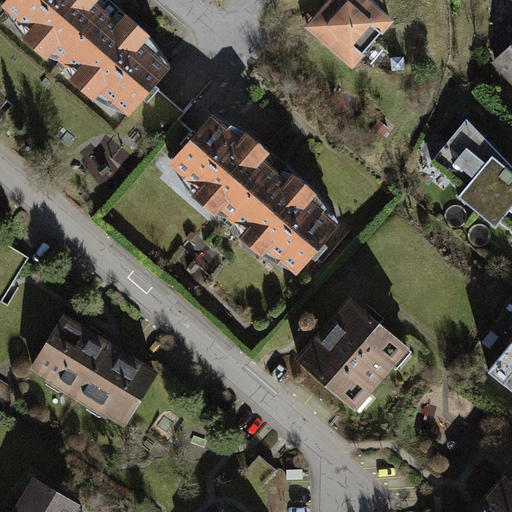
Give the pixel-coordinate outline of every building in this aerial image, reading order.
[(1,0),(30,24),(25,30),(50,50),(54,45),(78,65),(74,70),(98,90),(101,86),(132,112),(178,59),(149,34),(154,27),(129,6),(123,13),(108,0),(1,0)] [(375,0),(324,0),(304,24),(353,66),(395,16),(375,0)] [(511,42),(491,62),(511,84),(511,42)] [(216,107),(171,159),(199,184),(195,189),(219,210),(224,204),(248,225),(244,229),(267,250),(271,245),(301,272),(347,218),(318,193),(323,187),(298,165),(292,172),(268,151),(274,144),(251,124),(245,132),(216,107)] [(462,185),(458,191),(496,222),(500,217),(511,226),(511,162),(466,114),(429,160),(462,185)] [(411,358),(352,306),(296,370),(355,422),(411,358)] [(158,380),(64,325),(33,379),(126,434),(158,380)] [(511,335),(488,365),(511,384),(511,335)] [(511,511),(511,477),(504,471),(467,511),(511,511)] [(20,511),(81,511),(86,504),(40,478),(20,511)]
